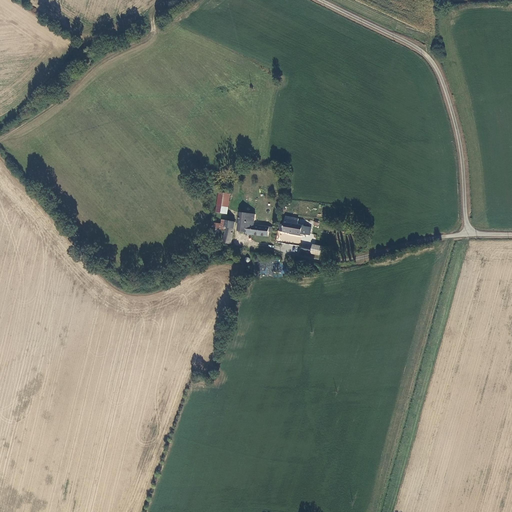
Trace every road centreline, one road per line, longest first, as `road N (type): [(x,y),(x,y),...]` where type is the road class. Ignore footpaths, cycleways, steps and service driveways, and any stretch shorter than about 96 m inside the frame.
road 1 (unclassified): [(320,0),(434,64),(459,139),(466,234)]
road 2 (unclassified): [(466,234),(330,261),(271,246)]
